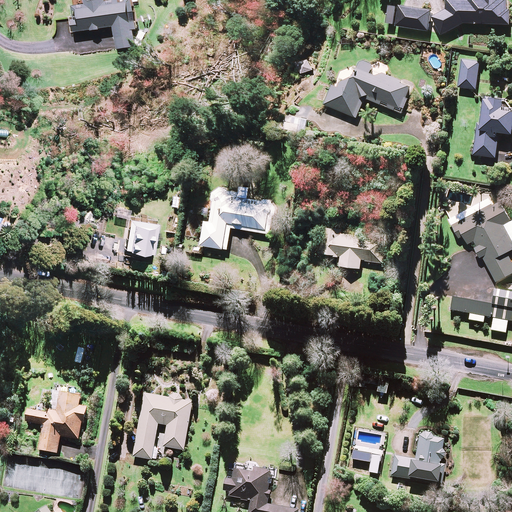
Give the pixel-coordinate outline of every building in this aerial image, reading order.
[(134,30),(137,29),(133,0),(119,0),(106,2),(105,0),(85,0),(87,9),(77,10),(78,18),(70,19),(72,33),(115,28),(118,49),(136,47),(134,30)] [(468,0),(469,0),(464,0),(447,0),(447,10),(433,17),(441,34),(465,24),(511,25),(511,10),(509,10),(508,0),(468,0)] [(433,11),(401,6),(398,27),(430,31),(433,11)] [(313,70),(310,60),(299,64),(302,74),(313,70)] [(412,86),(386,75),(389,67),(376,62),(375,66),(362,60),(359,68),(354,66),(339,72),(325,105),(358,118),(366,98),(382,105),(383,101),(389,104),(387,107),(395,111),(397,107),(404,110),(409,99),(407,98),(412,86)] [(481,62),(463,60),(459,88),(477,90),(481,62)] [(319,99),(311,96),(307,105),(316,109),(319,99)] [(506,100),(486,97),(483,125),(479,125),(475,155),(497,158),(500,133),(511,134),(511,111),(504,111),(506,100)] [(308,120),(293,118),(291,131),(306,134),(308,120)] [(277,198),(211,188),(202,246),(229,250),(233,228),(271,234),(277,198)] [(182,197),(176,196),(174,207),(181,208),(182,197)] [(493,205),(489,198),(460,214),(464,221),(457,224),(469,245),(475,241),(497,282),(511,274),(511,260),(508,253),(511,250),(511,239),(504,225),(511,221),(511,220),(501,201),(493,205)] [(104,233),(113,235),(109,251),(125,254),(128,239),(132,240),(136,221),(126,219),(128,210),(117,207),(115,216),(108,215),(104,233)] [(342,234),(343,230),(325,227),(322,254),(342,256),(341,267),(361,269),(363,260),(384,263),(387,239),(342,234)] [(451,311),(511,322),(511,293),(495,291),(493,305),(453,298),(451,311)] [(389,382),(380,381),(378,393),(388,394),(389,382)] [(82,396),(60,393),(57,413),(29,409),(27,422),(44,425),(40,451),(59,454),(61,437),(80,440),(82,423),(85,424),(88,407),(80,406),(82,396)] [(181,400),(182,395),(173,393),(172,398),(145,394),(134,457),(153,460),(159,424),(168,426),(164,447),(185,451),(194,402),(181,400)] [(429,434),(420,433),(417,459),(395,457),(393,477),(440,483),(441,470),(445,471),(446,466),(441,465),(445,439),(428,437),(429,434)] [(272,471),(255,468),(254,472),(235,469),(233,480),(227,478),(225,491),(231,492),(230,497),(252,500),(250,511),(299,511),(300,510),(267,505),(272,471)]
